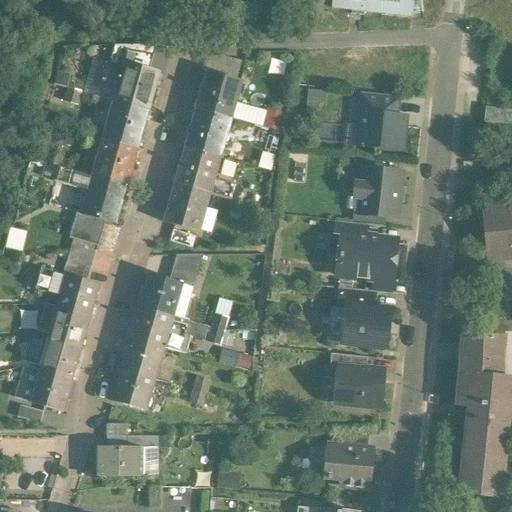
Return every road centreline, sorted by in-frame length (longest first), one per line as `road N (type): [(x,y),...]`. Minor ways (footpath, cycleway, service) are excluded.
road 1 (residential): [(449,42),(181,50),(188,92),(150,222),(114,282),(77,403),(84,436),(63,511)]
road 2 (residential): [(401,511),(449,42)]
